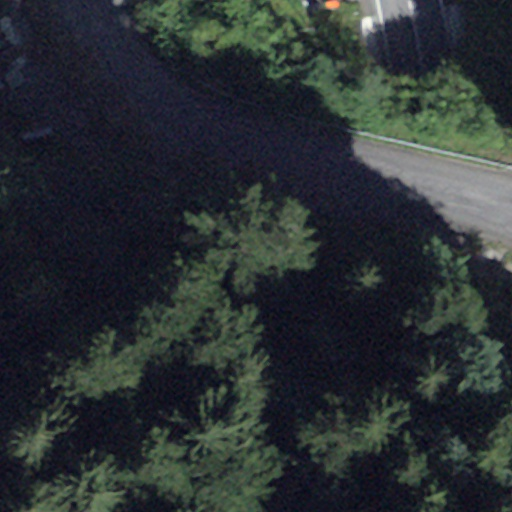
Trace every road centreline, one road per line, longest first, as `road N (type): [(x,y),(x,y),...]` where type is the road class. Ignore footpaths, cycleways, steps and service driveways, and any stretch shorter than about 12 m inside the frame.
road 1 (unclassified): [(77,0),(82,30),(131,95),(205,140),(447,202),(511,227)]
road 2 (secondary): [(414,511),(418,102)]
